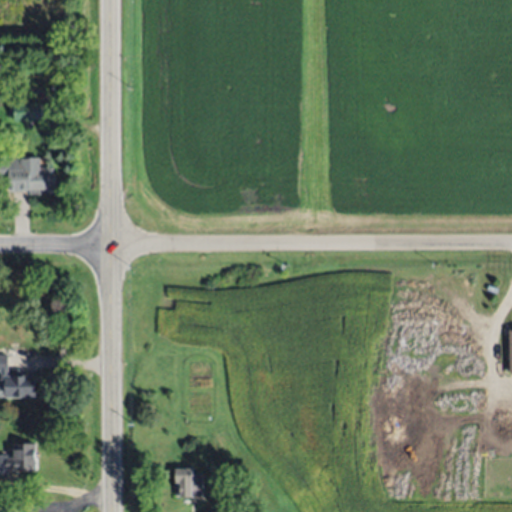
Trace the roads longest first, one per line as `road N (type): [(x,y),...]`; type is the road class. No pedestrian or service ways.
road 1 (secondary): [(112,511),(110,0)]
road 2 (residential): [(110,246),(511,242)]
